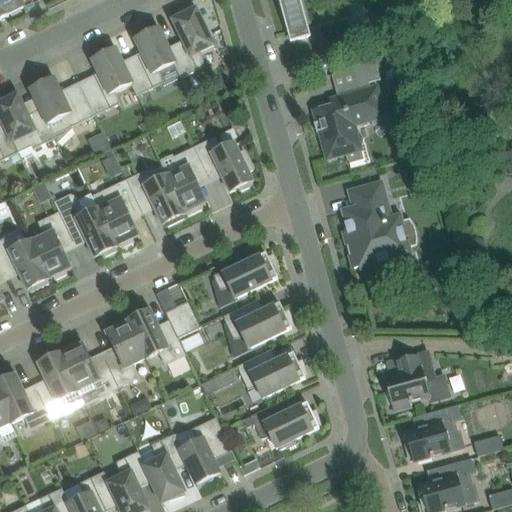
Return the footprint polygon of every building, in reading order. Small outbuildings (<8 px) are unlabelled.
[(0,0),(0,22),(7,19),(9,18),(9,17),(24,9),(19,0),(0,0)] [(278,0),(290,43),(311,38),(300,0),(278,0)] [(184,43),(169,50),(168,51),(175,66),(175,67),(176,69),(181,80),(206,69),(201,54),(214,48),(210,40),(214,38),(207,24),(204,26),(196,11),(189,15),(188,13),(172,19),(184,43)] [(142,54),(122,64),(122,65),(133,87),(132,87),(133,89),(137,98),(163,86),(160,77),(176,69),(175,67),(175,66),(168,51),(169,50),(157,26),(142,36),(143,37),(135,41),(142,54)] [(133,89),(132,87),(133,87),(122,65),(122,64),(114,47),(99,57),(100,58),(92,61),(99,76),(79,85),(95,118),(120,106),(117,98),(133,89)] [(301,60),(306,74),(334,64),(329,50),(301,60)] [(375,61),(351,70),(356,89),(381,82),(375,61)] [(31,91),(41,112),(48,128),(49,127),(55,141),(56,141),(58,146),(73,131),(72,129),(95,118),(79,85),(60,94),(52,76),(37,86),(37,88),(31,91)] [(327,162),(346,157),(349,166),(350,165),(352,169),(371,164),(365,143),(360,145),(355,127),(386,119),(377,89),(331,101),(333,107),(313,113),(317,125),(314,125),(317,135),(319,134),(327,162)] [(32,148),(34,151),(55,141),(49,127),(48,128),(41,112),(28,118),(18,97),(11,100),(10,99),(0,102),(0,119),(2,122),(12,145),(13,144),(18,155),(19,155),(18,154),(32,148)] [(490,105),(472,107),(475,134),(493,132),(490,105)] [(12,145),(2,122),(0,123),(0,164),(18,155),(13,144),(12,145)] [(214,140),(194,150),(208,178),(219,172),(230,195),(239,190),(241,194),(252,189),(250,185),(253,184),(248,174),(253,172),(244,152),(239,155),(234,146),(220,153),(214,140)] [(180,172),(167,179),(185,216),(186,216),(187,219),(191,217),(202,212),(206,210),(205,207),(207,206),(207,205),(199,190),(196,183),(208,178),(194,150),(174,160),(180,172)] [(133,180),(127,183),(140,211),(152,205),(155,212),(163,227),(164,226),(166,230),(173,226),(184,221),(183,217),(185,216),(167,179),(153,185),(148,175),(148,173),(133,180)] [(129,216),(140,211),(127,183),(107,193),(106,191),(93,198),(100,211),(99,212),(117,249),(118,249),(118,248),(121,246),(123,250),(134,245),(132,241),(139,238),(129,216)] [(382,186),(350,194),(355,211),(344,214),(347,225),(345,226),(347,233),(344,234),(348,247),(347,248),(351,247),(353,256),(349,257),(350,258),(351,257),(354,271),(359,269),(361,274),(386,267),(386,265),(390,263),(389,261),(410,255),(408,249),(404,250),(398,226),(402,225),(400,219),(391,221),(382,186)] [(115,250),(117,249),(99,212),(85,218),(78,202),(72,200),(57,208),(60,215),(60,216),(73,243),(84,238),(95,260),(104,255),(106,259),(117,254),(115,250)] [(62,249),(73,243),(60,216),(39,225),(46,238),(33,244),(32,244),(50,281),(51,281),(50,280),(54,279),(56,282),(67,277),(65,273),(72,270),(62,249)] [(12,238),(0,244),(0,264),(6,276),(17,270),(27,292),(29,291),(31,295),(49,286),(48,282),(50,281),(32,244),(18,251),(12,238)] [(236,267),(214,278),(221,292),(230,290),(235,302),(278,281),(277,277),(279,276),(274,257),(268,260),(267,256),(252,263),(250,259),(241,263),(243,267),(238,270),(236,267)] [(280,306),(265,313),(260,302),(223,319),(234,342),(243,339),(249,351),(292,331),(290,327),(293,326),(289,313),(285,315),(280,306)] [(173,330),(178,341),(202,330),(201,327),(200,327),(189,304),(166,315),(173,330)] [(130,322),(128,324),(146,362),(147,361),(160,354),(166,367),(186,358),(178,341),(173,330),(161,335),(151,313),(142,318),(140,314),(129,319),(130,322)] [(106,335),(117,356),(105,362),(119,390),(138,380),(133,368),(146,362),(128,324),(124,326),(123,323),(112,328),(113,332),(106,335)] [(511,335),(500,336),(501,341),(495,342),(497,358),(511,356),(511,335)] [(62,356),(61,356),(79,394),(80,393),(79,393),(93,387),(99,399),(119,390),(105,362),(94,367),(84,346),(77,349),(75,346),(64,351),(66,355),(62,356)] [(294,356),(281,362),(279,363),(274,352),(237,369),(248,392),(257,389),(263,401),(306,381),(304,377),(307,376),(303,363),(298,365),(294,356)] [(38,394),(51,422),(71,413),(65,400),(79,394),(61,356),(59,357),(57,354),(46,359),(48,363),(39,367),(49,389),(38,394)] [(446,379),(436,382),(428,354),(388,366),(392,378),(385,380),(394,414),(411,410),(410,405),(430,399),(432,405),(453,399),(446,379)] [(236,383),(230,371),(202,385),(207,397),(236,383)] [(0,401),(12,426),(12,425),(25,419),(31,432),(51,422),(38,394),(27,400),(16,378),(7,382),(5,379),(0,381),(0,401)] [(152,409),(147,398),(128,406),(133,417),(152,409)] [(0,446),(4,445),(0,437),(0,431),(12,426),(0,401),(0,446)] [(308,406),(295,412),(293,413),(287,401),(251,419),(262,442),(271,439),(277,451),(279,450),(280,453),(296,445),(295,442),(320,430),(318,427),(320,426),(317,413),(312,415),(308,406)] [(457,436),(453,423),(460,421),(457,408),(414,420),(418,432),(406,435),(409,448),(406,449),(410,463),(413,462),(414,465),(451,454),(451,453),(463,450),(459,436),(457,436)] [(107,419),(96,423),(100,433),(111,429),(107,419)] [(180,452),(188,467),(199,492),(214,482),(213,480),(220,477),(214,463),(232,454),(216,421),(192,432),(197,443),(181,451),(180,452)] [(92,422),(77,429),(82,441),(97,435),(92,422)] [(175,473),(188,467),(180,452),(181,451),(174,437),(153,448),(157,462),(145,468),(144,469),(152,485),(162,505),(169,502),(170,504),(187,498),(175,473)] [(500,438),(475,445),(478,459),(504,452),(500,438)] [(122,479),(110,485),(108,486),(119,508),(121,511),(149,511),(139,491),(152,485),(144,469),(145,468),(139,454),(117,465),(122,479)] [(475,474),(472,461),(429,473),(432,485),(420,488),(424,501),(421,502),(423,511),(449,511),(466,508),(466,506),(478,503),(474,489),(471,489),(468,476),(475,474)] [(111,511),(119,508),(108,486),(110,485),(104,474),(80,486),(64,494),(69,505),(68,505),(71,511),(111,511)] [(71,511),(68,505),(69,505),(64,494),(62,491),(41,502),(44,511),(71,511)] [(511,491),(489,498),(493,511),(494,511),(511,507),(511,491)]
